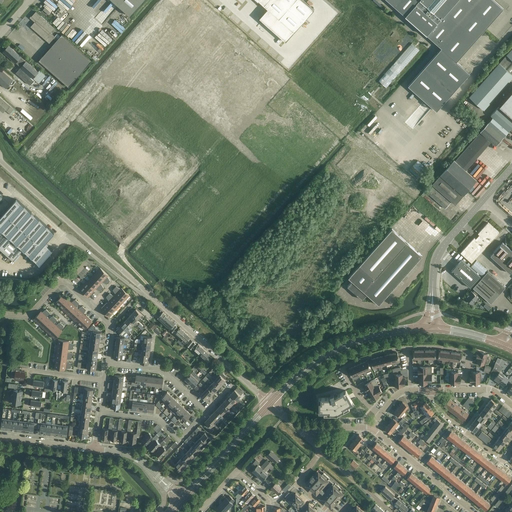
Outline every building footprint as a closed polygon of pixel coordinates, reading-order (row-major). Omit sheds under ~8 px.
[(143,0),(112,0),(130,15),(143,0)] [(303,0),(256,0),(258,2),(258,1),(267,9),(259,18),(286,42),(314,10),(303,0)] [(386,0),(441,48),(408,86),(436,111),(470,74),(456,62),(503,9),(493,0),(386,0)] [(58,39),(51,32),(55,28),(36,11),(30,18),(34,22),(30,26),(49,43),(53,38),(56,41),(39,60),(69,87),(92,61),(62,34),(58,39)] [(26,61),(21,57),(9,46),(3,52),(16,63),(20,67),(20,68),(16,73),(30,85),(34,80),(30,78),(31,77),(33,78),(39,83),(45,76),(39,70),(38,72),(26,61)] [(484,110),(511,78),(511,48),(506,55),(469,97),(484,110)] [(0,69),(0,82),(6,88),(13,80),(1,69),(0,69)] [(511,90),(500,105),(511,115),(511,90)] [(0,109),(4,112),(5,110),(10,105),(6,102),(3,100),(3,99),(0,96),(0,109)] [(496,145),(509,131),(511,127),(511,117),(498,106),(490,115),(493,117),(480,132),(496,145)] [(458,157),(469,166),(478,156),(480,154),(483,151),(490,142),(480,133),(458,157)] [(466,170),(469,166),(458,157),(455,160),(454,159),(440,175),(463,195),(476,180),(466,170)] [(455,205),(463,195),(440,175),(431,185),(432,186),(450,202),(451,201),(455,205)] [(450,202),(432,186),(427,192),(445,209),(451,203),(450,202)] [(0,216),(0,248),(12,260),(15,257),(22,249),(38,263),(50,250),(43,243),(52,233),(15,199),(0,216)] [(489,244),(499,233),(488,223),(478,234),(481,236),(477,240),(474,238),(460,253),(471,263),(485,248),(489,244)] [(352,281),(347,286),(347,287),(362,300),(363,300),(367,294),(379,304),(422,255),(407,242),(406,242),(392,229),(360,265),(359,265),(348,277),(351,280),(352,281)] [(511,250),(502,242),(490,255),(510,273),(511,271),(511,250)] [(470,288),(480,276),(461,259),(451,271),(470,288)] [(97,271),(108,282),(110,281),(107,276),(108,275),(100,268),(97,271)] [(107,284),(108,282),(97,271),(93,275),(101,282),(102,282),(107,284)] [(491,304),(505,287),(487,271),(473,288),(475,290),(473,292),(476,295),(478,292),(491,304)] [(101,283),(101,282),(93,275),(90,278),(102,289),(103,288),(101,283)] [(100,291),(102,289),(90,278),(87,282),(95,289),(96,289),(100,291)] [(94,290),(95,289),(87,282),(83,286),(92,294),(95,291),(94,290)] [(90,297),(92,294),(83,286),(80,290),(88,297),(89,296),(90,297)] [(114,288),(126,299),(129,295),(122,288),(121,289),(116,286),(114,288)] [(123,302),(126,299),(114,288),(113,290),(116,294),(115,295),(123,302)] [(466,297),(465,298),(472,304),(478,297),(476,295),(473,292),(471,291),(466,297)] [(123,302),(115,295),(114,296),(110,293),(108,295),(119,306),(123,302)] [(59,306),(67,297),(65,295),(64,295),(63,294),(55,302),(59,306)] [(116,309),(119,306),(108,295),(106,297),(109,301),(108,302),(116,309)] [(63,309),(70,301),(69,301),(70,300),(67,297),(59,306),(63,309)] [(66,313),(77,301),(75,299),(71,302),(70,301),(63,309),(66,313)] [(70,316),(77,308),(76,307),(79,303),(77,301),(66,313),(70,316)] [(113,313),(116,309),(108,302),(107,303),(106,302),(104,305),(113,313)] [(109,317),(113,313),(104,305),(101,308),(102,309),(101,310),(109,317)] [(73,319),(84,308),(82,306),(78,309),(77,308),(70,316),(73,319)] [(77,323),(84,315),(83,314),(86,309),(84,308),(73,319),(77,323)] [(37,322),(48,311),(46,309),(42,312),(41,311),(33,319),(37,322)] [(136,309),(132,313),(138,319),(141,316),(143,318),(144,317),(136,309)] [(40,326),(48,318),(47,317),(50,313),(48,311),(37,322),(40,326)] [(164,321),(168,317),(163,312),(159,316),(159,317),(158,318),(162,322),(164,321)] [(128,317),(136,325),(138,324),(135,322),(138,319),(132,313),(128,317)] [(80,326),(89,317),(86,315),(85,315),(84,315),(77,323),(80,326)] [(44,329),(55,317),(53,316),(49,319),(48,318),(40,326),(44,329)] [(47,332),(55,324),(54,324),(57,319),(55,317),(44,329),(47,332)] [(89,317),(80,326),(84,330),(92,322),(91,321),(91,320),(89,317)] [(125,321),(130,327),(133,324),(135,326),(136,325),(128,317),(125,321)] [(168,317),(164,321),(163,323),(170,328),(171,327),(174,324),(175,323),(168,317)] [(121,325),(127,331),(129,333),(130,332),(128,329),(130,327),(125,321),(121,325)] [(151,323),(148,325),(149,326),(153,330),(153,329),(156,326),(157,325),(153,321),(151,323)] [(51,336),(62,324),(60,322),(56,325),(55,324),(47,332),(51,336)] [(62,324),(51,336),(55,339),(62,331),(61,330),(64,326),(62,324)] [(91,336),(100,338),(101,332),(98,332),(98,331),(95,330),(95,326),(93,324),(88,329),(91,331),(91,336)] [(121,325),(117,329),(119,331),(123,335),(125,337),(128,334),(129,333),(127,331),(121,325)] [(175,325),(171,330),(173,332),(174,333),(180,338),(181,336),(181,337),(179,339),(182,341),(185,344),(187,342),(188,343),(186,344),(189,346),(192,349),(195,352),(197,350),(200,353),(200,354),(203,356),(202,357),(204,359),(207,362),(208,361),(211,358),(211,357),(208,355),(209,354),(204,349),(198,344),(196,346),(195,345),(196,344),(193,341),(191,339),(191,340),(189,338),(190,337),(185,332),(179,327),(177,330),(175,329),(177,327),(175,325)] [(479,352),(478,351),(475,359),(477,359),(476,362),(484,365),(485,362),(486,362),(488,357),(486,356),(487,354),(480,351),(479,352)] [(391,354),(394,364),(399,363),(399,361),(398,356),(397,352),(391,354)] [(393,365),(394,364),(391,354),(384,355),(387,364),(392,363),(393,365)] [(381,366),(387,364),(384,355),(377,357),(381,370),(382,369),(381,366)] [(379,370),(381,370),(377,357),(371,359),(373,368),(378,366),(379,370)] [(361,363),(366,375),(367,374),(367,373),(371,370),(367,360),(361,363)] [(365,376),(366,375),(361,363),(355,366),(358,374),(363,372),(365,376)] [(498,382),(504,375),(500,371),(502,368),(495,363),(492,370),(497,374),(494,378),(498,382)] [(360,377),(358,374),(355,366),(348,369),(350,373),(352,377),(353,380),(360,377)] [(24,380),(25,372),(19,371),(20,367),(12,367),(12,368),(11,373),(12,374),(15,375),(14,379),(24,380)] [(419,375),(431,375),(431,367),(418,367),(418,375),(419,375)] [(185,379),(188,382),(189,383),(194,377),(197,375),(196,374),(195,374),(193,371),(191,373),(190,373),(185,379)] [(458,375),(458,372),(450,372),(450,375),(449,375),(449,381),(450,381),(450,383),(458,383),(460,383),(460,375),(458,375)] [(480,375),(479,372),(472,372),(472,375),(470,375),(470,383),(472,383),(480,383),(480,381),(481,381),(481,375),(480,375)] [(194,377),(189,383),(193,387),(199,381),(196,378),(198,376),(197,375),(194,377)] [(213,377),(222,384),(225,380),(219,375),(217,377),(215,375),(213,377)] [(402,378),(402,375),(394,375),(394,378),(393,378),(393,384),(395,384),(395,386),(403,386),(404,386),(404,378),(402,378)] [(431,375),(419,375),(419,384),(427,384),(427,382),(431,382),(431,375)] [(508,384),(511,379),(511,377),(511,376),(510,377),(508,375),(507,377),(504,375),(498,382),(503,386),(506,382),(508,384)] [(218,388),(222,384),(213,377),(212,378),(214,380),(212,383),(218,388)] [(57,400),(59,385),(58,385),(58,380),(52,379),(50,389),(57,390),(56,394),(57,394),(56,400),(57,400)] [(368,392),(378,386),(374,379),(365,384),(363,385),(367,392),(368,392)] [(59,385),(57,400),(59,400),(60,391),(67,391),(68,381),(62,380),(61,385),(59,385)] [(17,388),(18,384),(9,383),(8,387),(14,388),(13,394),(12,395),(11,395),(11,396),(11,397),(11,398),(12,399),(13,399),(12,403),(21,404),(22,391),(16,390),(16,388),(17,388)] [(214,392),(218,388),(212,383),(209,385),(207,383),(206,385),(214,392)] [(210,396),(214,392),(206,385),(205,386),(207,388),(204,391),(210,396)] [(378,386),(368,392),(372,400),(379,396),(379,394),(382,392),(378,386)] [(231,394),(239,402),(240,401),(238,398),(241,396),(234,390),(231,394)] [(207,400),(210,396),(204,391),(202,393),(200,391),(199,393),(200,394),(207,400)] [(354,405),(346,391),(338,395),(336,393),(331,394),(331,398),(330,398),(318,398),(318,415),(337,415),(338,415),(338,414),(354,405)] [(163,404),(171,396),(167,392),(161,398),(164,400),(162,403),(163,404)] [(238,403),(239,402),(231,394),(227,398),(233,404),(236,401),(238,403)] [(169,405),(175,399),(171,396),(163,404),(165,405),(166,404),(168,406),(169,405)] [(230,406),(233,404),(227,398),(223,402),(231,409),(233,408),(230,406)] [(444,405),(447,408),(447,407),(448,406),(448,405),(449,404),(450,403),(451,402),(453,401),(454,401),(449,398),(444,405)] [(171,411),(179,403),(175,399),(169,405),(172,408),(170,410),(171,411)] [(487,404),(493,409),(497,404),(491,399),(487,404)] [(424,412),(430,407),(426,402),(424,403),(422,400),(419,401),(419,400),(418,400),(416,401),(415,402),(416,402),(413,403),(415,407),(419,406),(419,407),(420,406),(424,412)] [(453,413),(459,405),(454,401),(448,409),(453,413)] [(230,411),(231,409),(223,402),(219,406),(227,413),(230,410),(230,411)] [(398,407),(404,411),(408,406),(402,402),(398,407)] [(176,415),(177,413),(183,407),(179,403),(171,411),(172,412),(173,412),(176,415)] [(490,413),(493,409),(487,404),(483,408),(490,413)] [(453,413),(458,416),(463,410),(464,409),(459,405),(453,413)] [(225,416),(227,413),(219,406),(216,410),(224,417),(225,416)] [(179,419),(187,410),(183,407),(177,413),(180,415),(178,418),(179,419)] [(400,417),(404,411),(398,407),(394,412),(400,417)] [(430,407),(424,412),(428,417),(434,412),(430,407)] [(486,418),(490,413),(483,408),(480,413),(486,418)] [(458,416),(463,420),(469,413),(464,409),(463,410),(463,411),(462,413),(461,414),(460,415),(459,415),(458,416)] [(187,410),(179,419),(180,420),(182,417),(185,420),(191,414),(187,410)] [(223,419),(224,417),(216,410),(212,414),(218,420),(219,420),(222,418),(223,419)] [(413,419),(416,418),(419,415),(418,413),(416,411),(410,413),(413,419)] [(482,423),(486,418),(480,413),(476,418),(482,423)] [(216,422),(218,420),(212,414),(208,418),(217,425),(218,424),(216,422)] [(216,426),(217,425),(208,418),(205,422),(207,424),(205,426),(211,432),(214,430),(211,427),(213,425),(216,426)] [(400,421),(403,423),(408,427),(410,424),(402,418),(400,421)] [(433,424),(440,429),(443,425),(437,420),(435,418),(433,420),(435,422),(433,424)] [(478,427),(482,423),(476,418),(472,422),(478,427)] [(121,435),(121,431),(123,419),(119,419),(118,430),(112,430),(110,440),(117,441),(117,435),(121,435)] [(389,424),(394,428),(399,423),(393,419),(389,424)] [(130,437),(131,432),(132,420),(129,420),(127,432),(121,431),(121,435),(120,441),(126,442),(127,437),(130,437)] [(131,432),(130,437),(129,442),(136,443),(136,437),(139,438),(141,421),(138,421),(137,433),(131,432)] [(475,432),(478,427),(472,422),(469,427),(475,432)] [(402,434),(408,427),(403,423),(401,425),(403,427),(399,432),(402,434)] [(390,433),(394,428),(389,424),(385,429),(390,433)] [(436,434),(440,429),(433,424),(430,429),(436,434)] [(153,443),(156,440),(164,431),(161,429),(153,437),(149,433),(142,441),(146,445),(150,441),(153,443)] [(432,438),(436,434),(430,429),(426,433),(432,438)] [(451,440),(456,435),(451,431),(446,437),(449,439),(448,440),(450,442),(451,440)] [(506,441),(510,436),(504,432),(500,436),(506,441)] [(199,435),(207,442),(211,438),(205,433),(202,435),(200,433),(199,435)] [(429,443),(432,438),(426,433),(424,435),(422,434),(420,436),(429,443)] [(356,438),(361,443),(364,439),(359,434),(356,438)] [(160,449),(162,446),(171,437),(168,435),(160,444),(156,440),(153,443),(149,447),(153,451),(157,447),(160,449)] [(203,446),(207,442),(199,435),(197,436),(200,438),(197,441),(203,446)] [(403,445),(408,439),(403,435),(398,441),(403,445)] [(457,444),(461,439),(456,435),(451,440),(457,444)] [(502,446),(506,441),(500,436),(496,441),(502,446)] [(358,447),(361,443),(356,438),(353,442),(358,447)] [(408,449),(413,443),(408,439),(403,445),(408,449)] [(462,448),(466,443),(461,439),(457,444),(462,448)] [(199,450),(203,446),(197,441),(195,443),(192,441),(191,442),(199,450)] [(499,450),(502,446),(496,441),(492,446),(499,450)] [(162,446),(160,449),(155,454),(160,458),(164,454),(166,456),(178,444),(175,442),(167,450),(162,446)] [(196,454),(199,450),(191,442),(190,444),(192,446),(190,449),(196,454)] [(355,450),(358,447),(353,442),(349,446),(353,449),(355,450)] [(377,451),(381,447),(376,443),(372,447),(377,451)] [(413,453),(417,447),(413,443),(408,449),(413,453)] [(467,452),(471,446),(466,443),(462,448),(467,452)] [(472,456),(476,450),(471,446),(467,452),(472,456)] [(382,455),(386,451),(381,447),(377,451),(382,455)] [(417,447),(413,453),(417,457),(422,451),(417,447)] [(196,454),(190,449),(187,451),(185,449),(184,450),(192,458),(196,454)] [(188,462),(192,458),(184,450),(183,451),(185,454),(182,456),(188,462)] [(477,460),(481,454),(476,450),(472,456),(477,460)] [(386,459),(390,454),(386,451),(382,455),(386,459)] [(274,453),(269,458),(275,463),(279,458),(274,453)] [(390,454),(386,459),(391,463),(395,458),(390,454)] [(482,464),(486,458),(481,454),(477,460),(482,464)] [(185,466),(188,462),(182,456),(180,459),(178,457),(176,458),(185,466)] [(431,466),(436,460),(431,456),(426,462),(431,466)] [(181,470),(185,466),(176,458),(175,459),(178,462),(175,464),(179,468),(176,471),(179,473),(181,471),(181,470)] [(256,458),(250,465),(254,468),(252,471),(257,475),(269,462),(267,460),(261,467),(258,464),(260,462),(256,458)] [(487,468),(491,462),(486,458),(482,464),(487,468)] [(351,472),(355,468),(358,465),(353,460),(346,467),(351,472)] [(436,470),(441,464),(436,460),(431,466),(436,470)] [(269,462),(257,475),(262,480),(268,474),(265,471),(271,465),(269,462)] [(398,470),(402,466),(398,462),(394,466),(398,470)] [(492,472),(496,466),(491,462),(487,468),(492,472)] [(441,474),(446,468),(441,464),(436,470),(441,474)] [(402,466),(398,470),(403,474),(407,470),(402,466)] [(497,476),(501,470),(496,466),(492,472),(497,476)] [(446,478),(451,472),(446,468),(441,474),(446,478)] [(502,480),(506,474),(501,470),(497,476),(502,480)] [(451,482),(456,476),(451,472),(446,478),(451,482)] [(321,475),(318,473),(314,477),(313,476),(310,479),(311,480),(307,485),(316,493),(329,478),(323,473),(321,475)] [(412,481),(416,477),(411,473),(406,479),(408,481),(409,479),(412,481)] [(506,474),(502,480),(507,483),(511,478),(506,474)] [(456,486),(461,480),(456,476),(451,482),(456,486)] [(271,485),(275,481),(270,477),(266,481),(271,485)] [(416,485),(420,480),(416,477),(412,481),(414,483),(413,485),(415,486),(416,485)] [(421,489),(425,484),(420,480),(416,485),(421,489)] [(461,490),(465,484),(461,480),(456,486),(461,490)] [(277,493),(281,488),(277,485),(279,483),(277,481),(275,483),(271,487),(277,493)] [(391,486),(392,487),(393,488),(394,489),(399,484),(399,483),(396,481),(391,486)] [(336,503),(339,499),(338,498),(342,494),(339,491),(341,489),(335,483),(322,498),(331,506),(335,502),(336,503)] [(426,493),(428,491),(430,488),(425,484),(421,489),(426,493)] [(466,494),(470,488),(465,484),(461,490),(466,494)] [(239,492),(235,496),(237,498),(236,499),(236,503),(236,504),(239,501),(241,498),(244,496),(249,490),(245,486),(239,492)] [(381,491),(380,492),(390,500),(394,504),(394,505),(397,508),(398,508),(402,511),(405,511),(407,511),(411,508),(409,506),(408,508),(404,505),(405,504),(403,502),(402,502),(402,503),(400,501),(401,500),(399,498),(398,499),(393,497),(394,495),(394,494),(393,493),(385,487),(381,491)] [(471,498),(475,492),(470,488),(466,494),(471,498)] [(244,511),(246,509),(244,507),(246,504),(247,503),(255,495),(250,490),(245,496),(243,499),(245,501),(241,506),(243,508),(242,509),(244,511)] [(292,492),(285,500),(287,502),(288,501),(292,505),(300,497),(295,493),(294,495),(292,492)] [(476,502),(480,496),(475,492),(471,498),(476,502)] [(431,500),(437,503),(439,497),(433,495),(432,498),(431,500)] [(234,501),(229,496),(227,498),(226,498),(217,508),(221,511),(225,511),(233,504),(232,503),(234,501)] [(255,506),(260,500),(256,496),(248,505),(251,507),(253,505),(255,506)] [(480,506),(485,500),(480,496),(476,502),(480,506)] [(300,497),(292,505),(296,509),(296,510),(298,511),(305,504),(303,502),(304,501),(300,497)] [(435,508),(437,503),(431,500),(429,506),(435,508)] [(485,500),(480,506),(485,510),(490,504),(485,500)]
